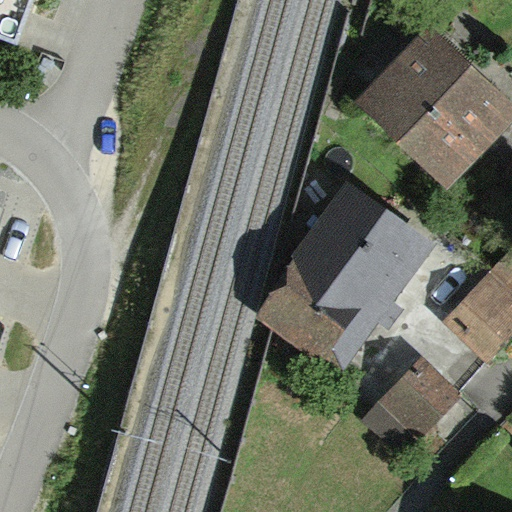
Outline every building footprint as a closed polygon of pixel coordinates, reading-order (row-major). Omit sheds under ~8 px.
[(33,0),(0,0),(0,36),(18,43),(33,0)] [(431,23),(354,103),(448,192),(511,124),(511,99),(475,65),(431,23)] [(347,181),(291,257),(379,323),(389,330),(404,309),(394,302),(434,245),(347,181)] [(511,250),(490,273),(511,293),(511,250)] [(340,376),(379,323),(291,257),(256,317),(340,376)] [(490,365),(511,342),(511,293),(490,273),(444,322),(490,365)] [(401,462),(464,396),(420,355),(359,422),(401,462)]
